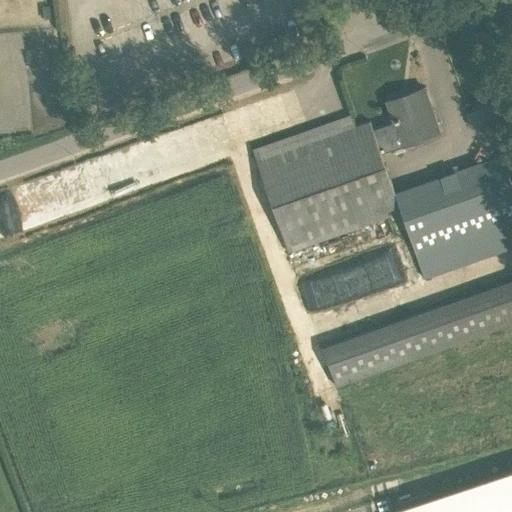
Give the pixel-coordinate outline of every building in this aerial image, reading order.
[(382,151),(440,132),(424,87),(388,99),(395,121),(374,128),(371,121),(356,126),(352,115),(253,149),(261,172),(285,245),(401,205),(424,271),(511,240),(511,189),(500,155),(412,185),(414,191),(398,197),(382,151)] [(494,100),(467,111),(473,125),(500,114),(494,100)] [(322,287),(326,303),(397,287),(390,256),(336,268),(339,283),(322,287)] [(511,323),(511,276),(322,344),(337,386),(511,323)] [(511,511),(511,468),(394,508),(395,511),(511,511)]
